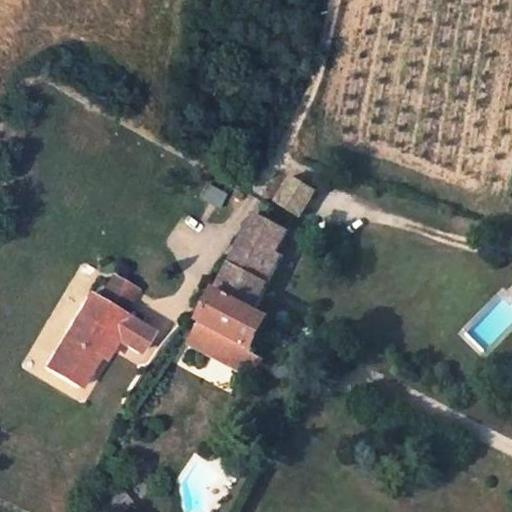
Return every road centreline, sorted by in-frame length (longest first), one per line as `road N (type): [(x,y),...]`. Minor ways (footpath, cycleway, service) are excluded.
road 1 (track): [(511,449),(367,376),(342,384),(280,369)]
road 2 (track): [(332,0),(317,76),(258,191)]
